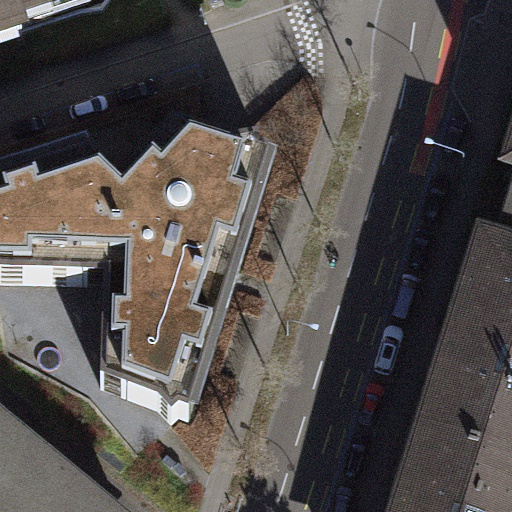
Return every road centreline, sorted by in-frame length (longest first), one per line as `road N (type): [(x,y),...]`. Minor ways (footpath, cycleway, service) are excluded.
road 1 (primary): [(270,511),(429,0)]
road 2 (residential): [(0,117),(386,0)]
